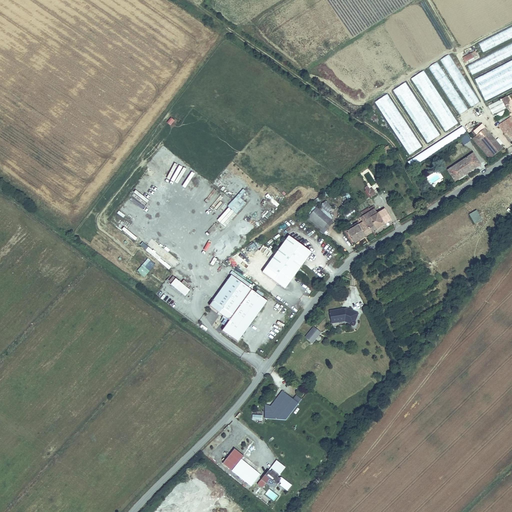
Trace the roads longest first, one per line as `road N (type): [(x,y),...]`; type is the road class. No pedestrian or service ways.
road 1 (tertiary): [(132,511),(227,417),(347,264),(511,156)]
road 2 (track): [(430,210),(393,146),(373,128),(184,0)]
road 3 (track): [(256,381),(0,193)]
